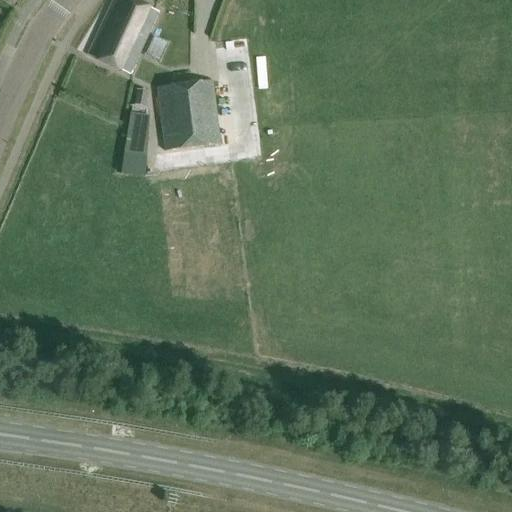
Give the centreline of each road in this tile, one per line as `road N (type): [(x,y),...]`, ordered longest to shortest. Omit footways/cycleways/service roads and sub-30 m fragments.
road 1 (primary): [(407,511),(198,463),(0,433)]
road 2 (unclassified): [(0,121),(37,37),(68,0)]
